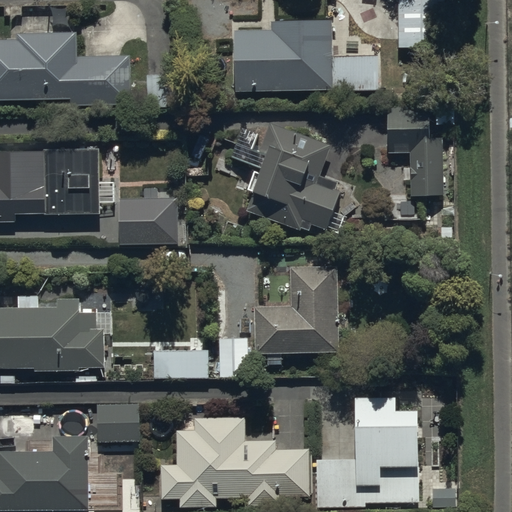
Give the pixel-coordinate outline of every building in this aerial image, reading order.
[(446,49),(445,0),(398,0),(400,49),(446,49)] [(272,31),(235,31),(234,90),(378,90),(379,57),(335,57),(336,22),(272,22),(272,31)] [(77,33),(17,33),(17,41),(0,40),(0,101),(71,101),(71,106),(131,105),(131,57),(77,58),(77,33)] [(445,196),(445,135),(433,135),(433,106),(389,107),(389,153),(412,153),(412,196),(445,196)] [(332,146),(270,123),(253,166),(263,170),(247,211),(299,230),(302,222),(326,231),(341,191),(337,189),(339,183),(321,176),(332,146)] [(102,215),(101,150),(13,149),(14,153),(0,153),(0,222),(16,222),(16,216),(102,215)] [(340,353),(338,266),(292,268),(293,307),(255,308),(256,355),(340,353)] [(19,308),(0,308),(0,369),(35,369),(35,372),(81,371),(81,370),(106,369),(106,329),(98,329),(97,309),(81,309),(81,298),(55,299),(55,308),(40,308),(40,294),(18,294),(19,308)] [(190,350),(154,350),(155,379),(210,378),(209,327),(190,327),(190,350)] [(249,378),(249,338),(218,337),(218,378),(249,378)] [(358,459),(317,459),(318,508),(366,507),(366,503),(423,502),(422,410),(397,410),(397,397),(357,398),(358,459)] [(141,406),(97,406),(98,440),(141,440),(141,406)] [(245,417),(194,417),(194,431),(177,431),(177,465),(163,465),(163,499),(181,499),(180,508),(218,508),(218,498),(247,498),(247,505),(282,505),(282,498),(309,498),(309,450),(276,450),(276,441),(245,441),(245,417)] [(0,511),(91,511),(90,437),(53,437),(53,453),(0,453),(0,511)]
